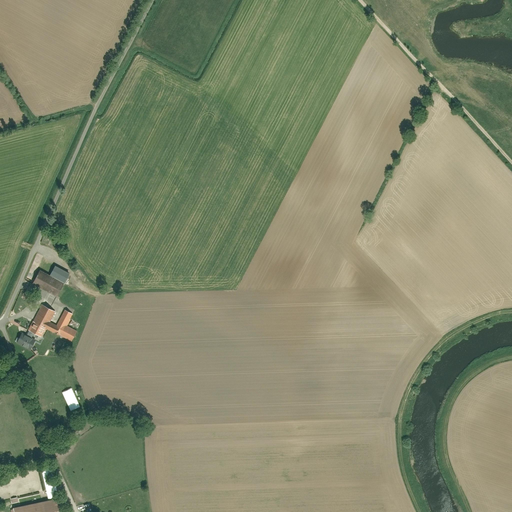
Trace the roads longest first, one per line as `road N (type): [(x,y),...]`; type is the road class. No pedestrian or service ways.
road 1 (residential): [(0,324),(156,0)]
road 2 (track): [(419,511),(398,442),(407,393),(440,343),(511,311)]
road 3 (track): [(358,0),(511,160)]
road 4 (track): [(0,324),(75,511)]
